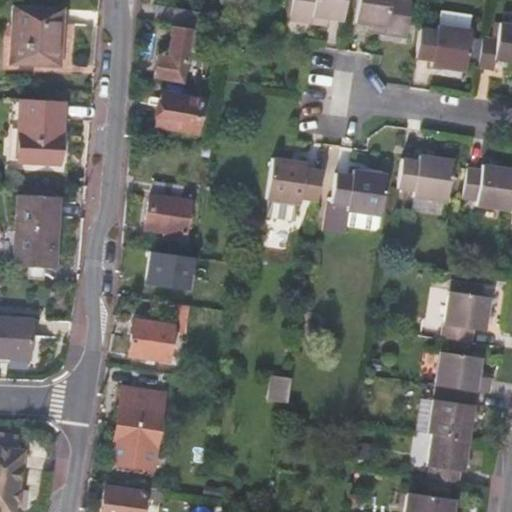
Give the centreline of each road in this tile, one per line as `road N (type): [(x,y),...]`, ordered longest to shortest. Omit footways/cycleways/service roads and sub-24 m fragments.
road 1 (residential): [(78,410),(106,162),(112,0)]
road 2 (residential): [(340,94),(511,119)]
